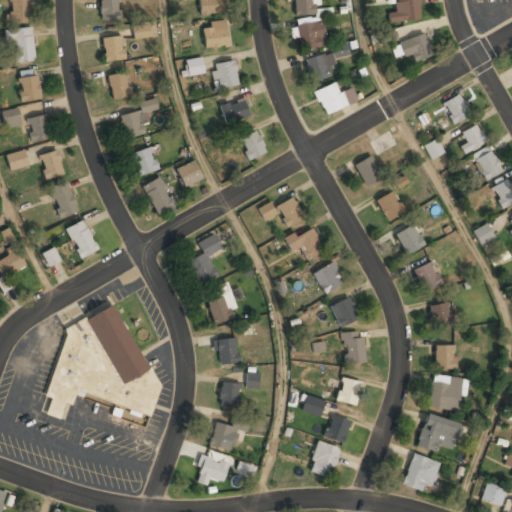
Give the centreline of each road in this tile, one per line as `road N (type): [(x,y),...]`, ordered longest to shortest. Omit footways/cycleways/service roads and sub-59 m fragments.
road 1 (residential): [(259,0),(280,101),(396,321),(398,381),(356,511)]
road 2 (residential): [(65,0),(81,120),(115,207),(172,310),(184,358),(182,414),(146,511)]
road 3 (residential): [(511,35),(138,251)]
road 4 (residential): [(416,511),(319,498),(148,509),(49,490),(0,470)]
road 5 (residential): [(138,251),(52,298),(0,352)]
road 6 (residential): [(453,0),(511,120)]
